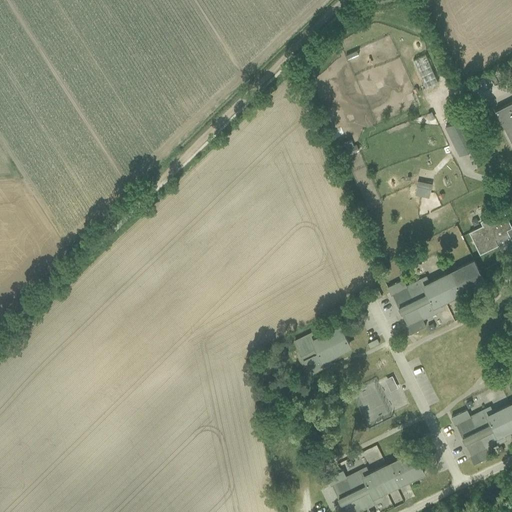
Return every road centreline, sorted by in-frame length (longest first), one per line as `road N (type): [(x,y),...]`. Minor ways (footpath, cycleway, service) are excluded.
road 1 (track): [(144,203),(346,0)]
road 2 (unclassified): [(433,422),(404,362),(406,347),(478,313),(511,281)]
road 3 (unclassified): [(144,203),(0,342)]
road 4 (unclassified): [(309,456),(327,476),(433,422)]
